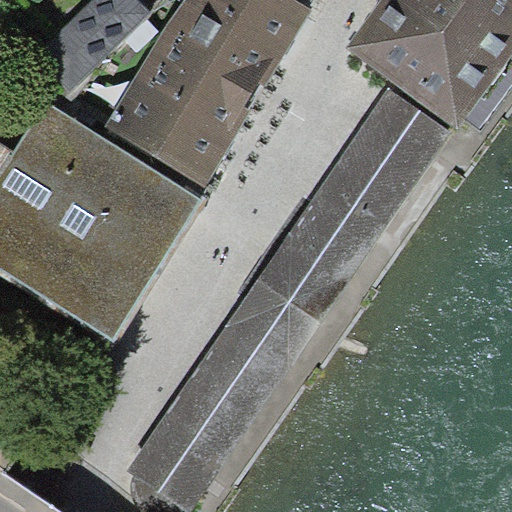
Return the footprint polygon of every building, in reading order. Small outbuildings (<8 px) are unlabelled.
[(152,19),(132,0),(95,0),(36,60),(74,98),(152,19)] [(294,10),(279,0),(191,0),(104,133),(203,197),(316,24),(294,10)] [(279,0),(294,10),(301,0),(279,0)] [(378,95),(449,137),(511,58),(511,0),(388,0),(346,56),(378,95)] [(117,472),(178,511),(186,511),(449,137),(378,95),(117,472)] [(210,207),(203,197),(104,133),(55,97),(25,148),(0,191),(0,268),(131,345),(210,207)] [(0,191),(25,148),(0,134),(0,191)] [(0,316),(11,296),(0,289),(0,316)]
